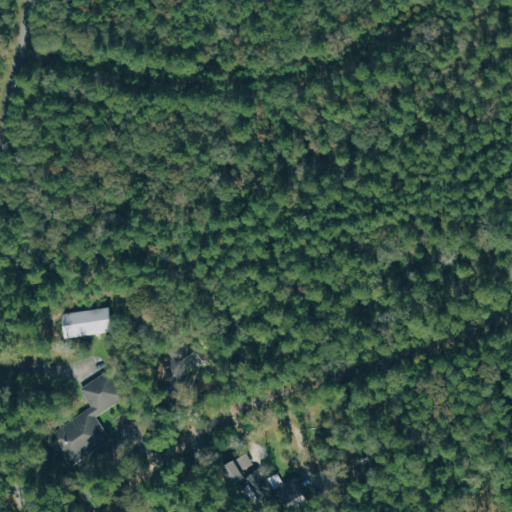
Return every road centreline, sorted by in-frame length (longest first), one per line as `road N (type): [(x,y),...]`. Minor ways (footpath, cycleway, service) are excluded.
road 1 (residential): [(0,468),(32,0)]
road 2 (residential): [(511,317),(204,426),(105,511)]
road 3 (residential): [(23,46),(124,77),(269,80),(327,63),(434,0)]
